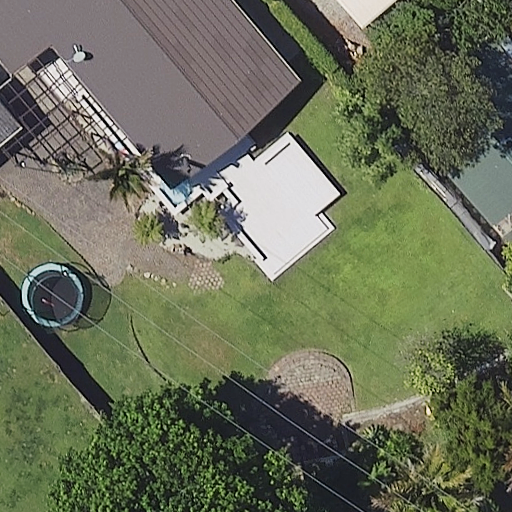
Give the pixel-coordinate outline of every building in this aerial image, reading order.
[(291,64),(236,0),(0,0),(0,47),(9,58),(37,35),(157,176),(291,64)] [(340,0),(352,14),(367,0),(340,0)] [(511,237),(511,58),(474,13),(383,89),(510,239),(511,237)] [(0,128),(18,113),(0,91),(0,128)] [(121,262),(139,202),(76,183),(58,243),(121,262)]
